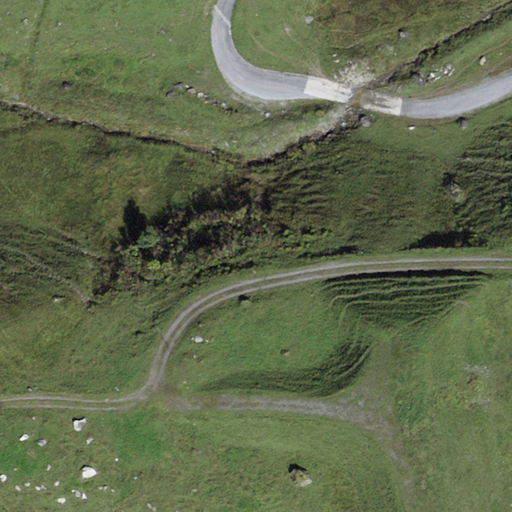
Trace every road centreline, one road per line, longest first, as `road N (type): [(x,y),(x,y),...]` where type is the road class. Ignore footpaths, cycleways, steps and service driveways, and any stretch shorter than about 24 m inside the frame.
road 1 (track): [(0,404),(143,400),(176,322),(228,285),(376,263),(511,262)]
road 2 (track): [(410,511),(397,459),(374,428),(344,412),(143,400)]
